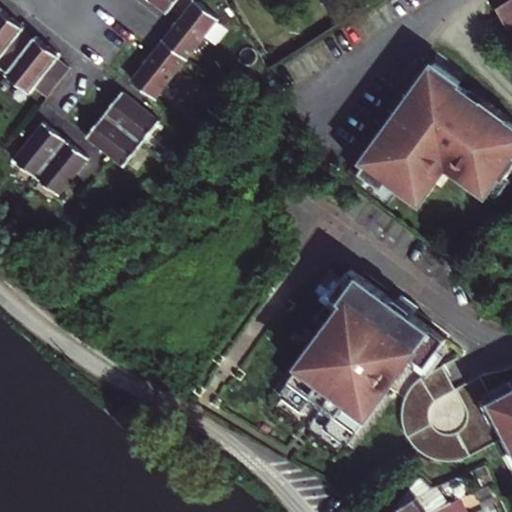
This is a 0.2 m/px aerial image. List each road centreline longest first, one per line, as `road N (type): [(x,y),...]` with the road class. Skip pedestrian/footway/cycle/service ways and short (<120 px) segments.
road 1 (residential): [(326,511),(290,478),(93,362),(0,294)]
road 2 (residential): [(456,0),(314,92)]
